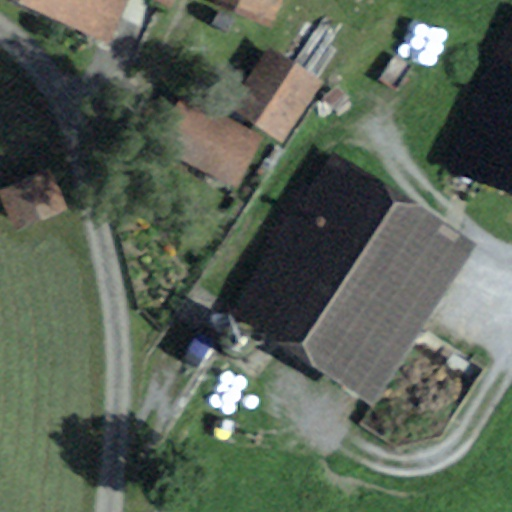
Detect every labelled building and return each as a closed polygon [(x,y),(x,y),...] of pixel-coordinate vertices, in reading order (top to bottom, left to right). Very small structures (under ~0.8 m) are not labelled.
[(26,0),(97,32),(114,0),(159,0),(164,2),(164,0),(26,0)] [(238,0),(261,11),(266,0),(238,0)] [(511,23),(453,169),(459,172),(465,155),(511,175),(511,23)] [(269,59),(239,105),(281,132),(311,86),(269,59)] [(168,145),(231,177),(250,140),(187,108),(168,145)] [(443,240),(344,176),(328,201),(300,183),(264,239),(291,257),(254,313),(353,378),(402,303),(421,315),(438,290),(419,278),(443,240)]
